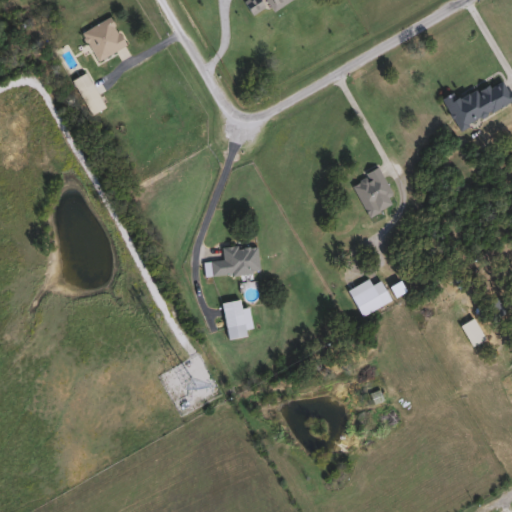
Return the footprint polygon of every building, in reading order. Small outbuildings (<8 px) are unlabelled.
[(285,0),(269,10),(265,4),(249,14),(241,0),(285,0)] [(97,60),(79,33),(105,16),(123,43),(97,60)] [(452,97),(503,78),(511,100),(511,103),(453,125),(442,95),(451,92),(452,97)] [(378,209),(366,215),(351,184),(365,177),(362,172),(376,165),(389,192),(373,200),(378,209)] [(257,270),(210,275),(208,260),(221,259),(220,247),(255,244),(257,270)] [(380,303),(359,315),(348,295),(369,284),(380,303)] [(243,334),(225,338),(218,302),(236,299),(243,334)]
